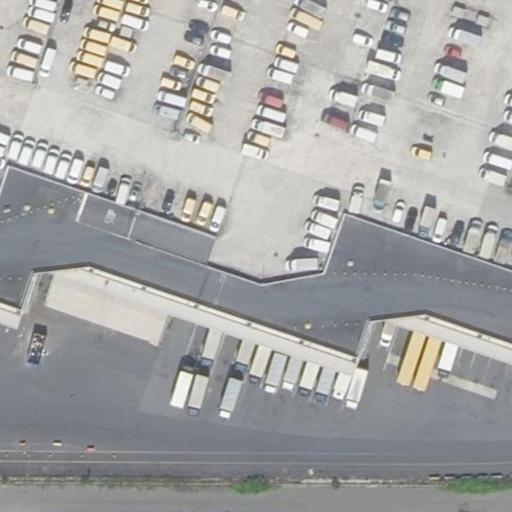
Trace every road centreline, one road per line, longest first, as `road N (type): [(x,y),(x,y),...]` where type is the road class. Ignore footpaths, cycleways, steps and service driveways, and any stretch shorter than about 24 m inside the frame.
road 1 (unknown): [(45,0),(17,76),(23,112),(158,147)]
road 2 (unknown): [(184,278),(192,254),(208,247),(269,258),(287,253),(313,197)]
road 3 (unknown): [(288,0),(228,170)]
road 4 (unknown): [(469,0),(414,165)]
road 5 (unknown): [(209,0),(158,147)]
road 6 (unknown): [(333,136),(377,0)]
